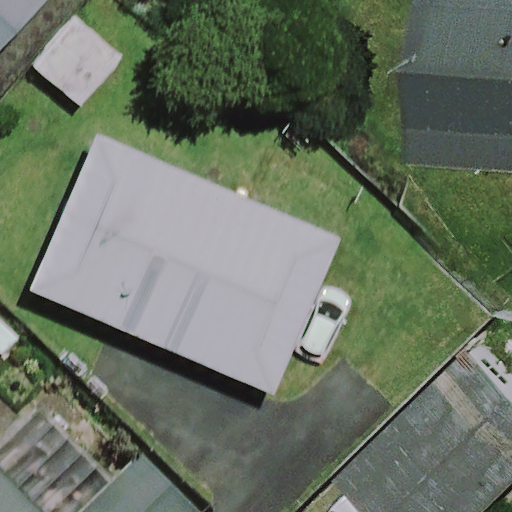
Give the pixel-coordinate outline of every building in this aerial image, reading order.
[(0,0),(0,44),(42,0),(0,0)] [(511,0),(425,0),(419,161),(511,165),(511,0)] [(115,64),(63,23),(21,76),(73,117),(115,64)] [(327,248),(85,144),(19,298),(261,402),(327,248)] [(485,511),(511,486),(511,408),(496,392),(443,443),(415,414),(345,481),(374,511),(485,511)] [(178,511),(132,465),(85,511),(178,511)]
